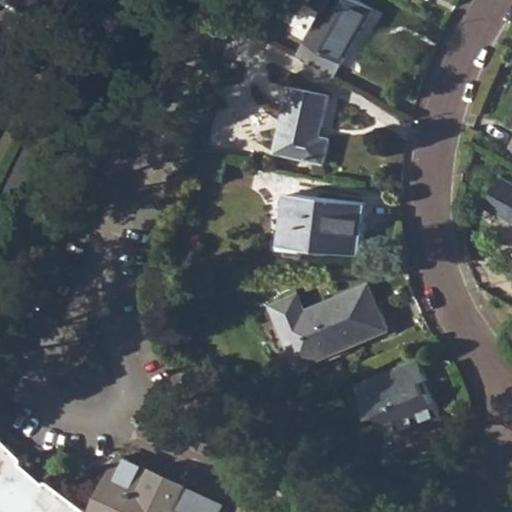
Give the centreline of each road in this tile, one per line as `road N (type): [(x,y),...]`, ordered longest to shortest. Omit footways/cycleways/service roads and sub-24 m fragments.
road 1 (residential): [(500,0),(483,22),(441,126),(428,181),(430,239),(444,289),(469,339),(511,393)]
road 2 (track): [(144,0),(0,258)]
road 3 (residential): [(177,0),(186,36),(100,278)]
road 4 (residential): [(100,278),(24,386),(64,419),(121,418),(132,389)]
road 5 (residential): [(120,0),(102,15),(65,99),(0,202)]
